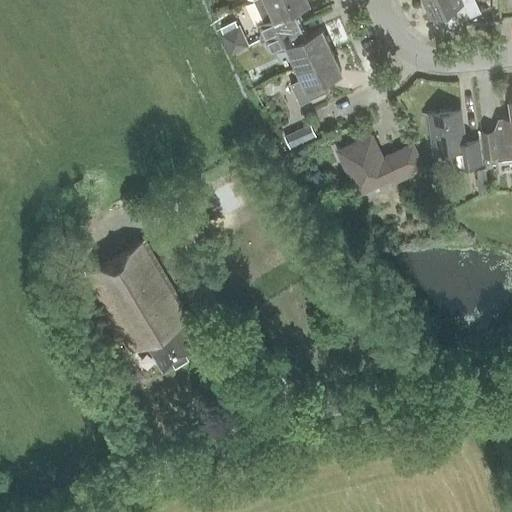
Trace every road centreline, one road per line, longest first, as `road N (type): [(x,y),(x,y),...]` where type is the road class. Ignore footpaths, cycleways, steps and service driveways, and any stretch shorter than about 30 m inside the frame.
road 1 (tertiary): [(369,400),(285,419),(95,511)]
road 2 (residential): [(511,58),(421,57),(378,0)]
road 3 (tertiary): [(369,400),(511,373)]
